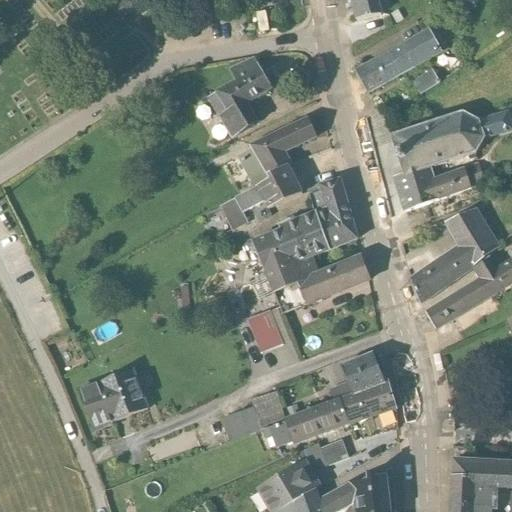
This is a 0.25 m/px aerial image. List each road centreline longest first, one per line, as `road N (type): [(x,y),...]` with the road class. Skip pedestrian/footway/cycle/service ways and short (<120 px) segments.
road 1 (secondary): [(326,39),(418,392),(427,511)]
road 2 (residential): [(326,39),(166,64),(0,172)]
road 3 (track): [(100,511),(29,336)]
